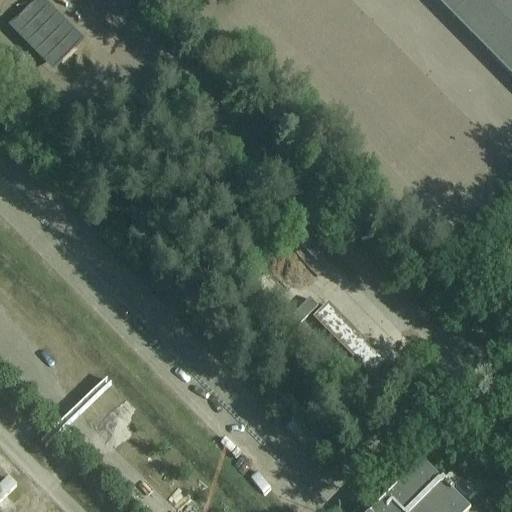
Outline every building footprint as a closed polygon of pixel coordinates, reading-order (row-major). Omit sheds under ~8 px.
[(511,0),(430,0),(511,84),(511,0)] [(33,11),(18,25),(60,69),(74,56),(33,11)] [(385,365),(328,307),(315,321),(372,379),(385,365)] [(0,472),(7,479),(16,470),(0,453),(0,472)] [(382,511),(489,511),(455,475),(440,488),(422,469),(382,511)] [(0,511),(8,511),(15,507),(0,490),(0,511)]
